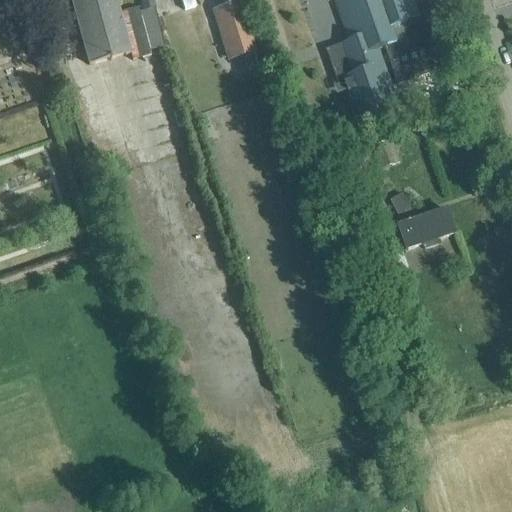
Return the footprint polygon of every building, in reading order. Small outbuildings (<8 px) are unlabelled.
[(70,0),(89,67),(130,56),(132,62),(150,57),(149,53),(163,49),(153,12),(156,11),(152,0),(139,0),(143,14),(139,15),(138,11),(119,16),(114,0),(70,0)] [(440,33),(428,0),(326,0),(328,3),(335,0),(337,0),(353,43),(327,52),(340,88),(346,86),(360,123),(399,110),(379,52),(385,50),(398,88),(446,71),(433,33),(438,32),(438,33),(440,33)] [(219,11),(215,12),(230,62),(233,61),(253,55),(238,4),(219,11)] [(400,167),(393,143),(373,149),(380,173),(400,167)] [(440,243),(457,237),(449,215),(418,225),(404,198),(392,204),(406,230),(401,231),(408,253),(424,248),(426,252),(442,247),(440,243)] [(402,256),(397,243),(389,246),(393,258),(402,256)]
